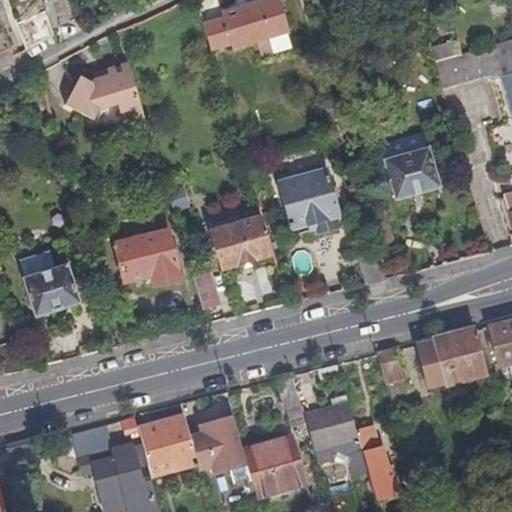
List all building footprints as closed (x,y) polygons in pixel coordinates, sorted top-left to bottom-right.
[(0,0),(0,51),(14,45),(0,11),(0,0)] [(44,0),(49,12),(53,21),(71,14),(65,0),(44,0)] [(228,51),(285,35),(274,0),(265,0),(217,14),(218,18),(199,24),(207,51),(226,45),(228,51)] [(22,24),(33,53),(61,38),(53,21),(49,12),(22,24)] [(434,65),(441,90),(483,76),(503,77),(511,112),(511,42),(462,56),(434,65)] [(430,53),(434,65),(462,56),(459,45),(430,53)] [(142,113),(126,65),(108,70),(109,76),(95,81),(90,82),(80,76),(62,104),(91,120),(95,112),(101,109),(114,105),(118,114),(123,117),(142,113)] [(109,76),(108,70),(93,75),(95,81),(109,76)] [(108,129),(143,118),(142,113),(123,117),(118,114),(114,105),(101,109),(108,129)] [(427,145),(384,157),(396,196),(438,183),(427,145)] [(323,168),(277,181),(291,228),(312,221),(316,232),(335,226),(331,215),(337,214),(323,168)] [(255,216),(208,230),(220,267),(266,253),(255,216)] [(162,226),(110,242),(121,279),(133,275),(139,293),(177,281),(162,226)] [(354,253),(363,284),(382,278),(373,247),(354,253)] [(65,262),(21,276),(34,315),(78,302),(65,262)] [(190,276),(202,310),(215,306),(206,273),(190,276)] [(511,324),(487,331),(499,372),(507,370),(511,385),(511,324)] [(430,391),(483,377),(473,335),(420,348),(430,391)] [(0,342),(0,360),(3,373),(22,368),(13,339),(0,342)] [(375,359),(383,387),(402,382),(394,354),(375,359)] [(284,414),(298,411),(291,380),(277,383),(284,414)] [(356,444),(356,438),(348,409),(347,404),(334,407),(336,412),(302,420),(315,467),(345,459),(351,481),(365,478),(356,444)] [(202,437),(189,440),(197,469),(198,474),(210,471),(212,479),(229,474),(233,489),(250,484),(233,419),(200,430),(202,437)] [(152,481),(197,469),(189,440),(184,420),(139,432),(144,450),(152,481)] [(365,478),(372,507),(397,500),(390,472),(383,473),(378,454),(372,454),(368,435),(356,438),(356,444),(365,478)] [(250,486),(255,504),(304,491),(291,441),(243,453),(252,486),(250,486)] [(124,511),(160,511),(152,481),(142,484),(133,452),(132,450),(79,462),(82,479),(96,477),(104,511),(119,511),(124,511)] [(144,450),(133,452),(142,484),(152,481),(144,450)]
